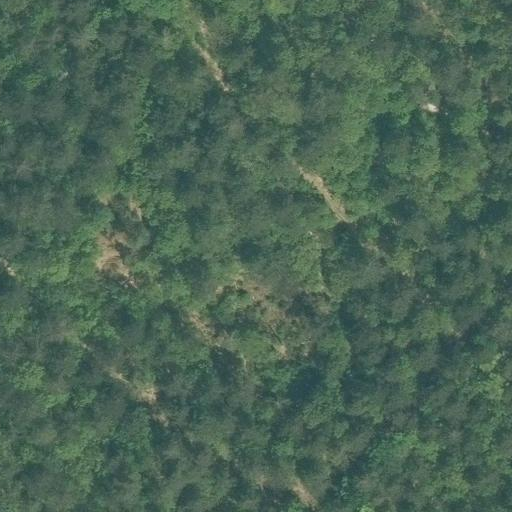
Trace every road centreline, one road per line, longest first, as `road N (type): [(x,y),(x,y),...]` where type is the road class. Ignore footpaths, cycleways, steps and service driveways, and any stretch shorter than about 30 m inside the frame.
road 1 (track): [(0,276),(155,418),(233,477),(293,499),(336,483),(511,286)]
road 2 (track): [(105,0),(196,51),(460,345)]
